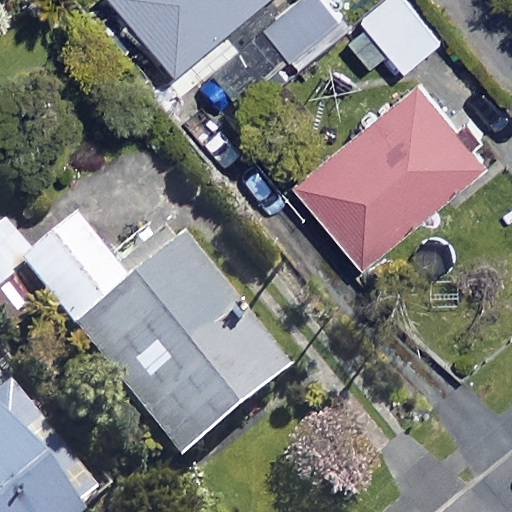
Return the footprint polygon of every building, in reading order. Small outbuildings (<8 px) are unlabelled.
[(254,0),(119,0),(176,66),(254,0)] [(350,22),(331,0),(284,0),(261,19),(298,64),(350,22)] [(440,37),(409,0),(378,0),(362,14),(405,66),(440,37)] [(484,158),(414,73),(291,175),(361,260),(484,158)] [(116,281),(69,222),(12,267),(166,462),(277,374),(170,238),(116,281)] [(0,511),(77,511),(100,492),(0,375),(0,511)]
